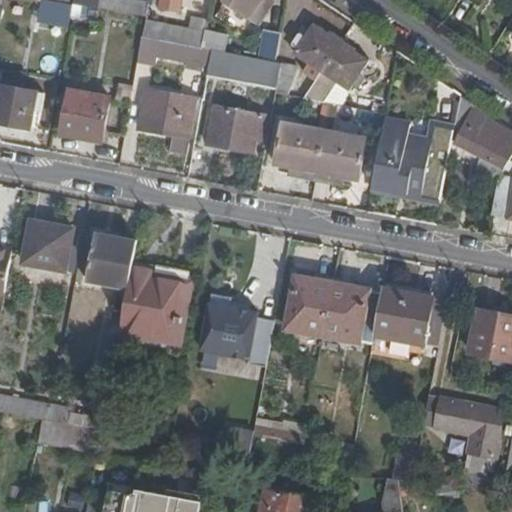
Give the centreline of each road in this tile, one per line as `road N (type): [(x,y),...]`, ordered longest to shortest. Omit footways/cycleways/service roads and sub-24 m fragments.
road 1 (residential): [(511,258),(0,160)]
road 2 (residential): [(511,97),(361,0)]
